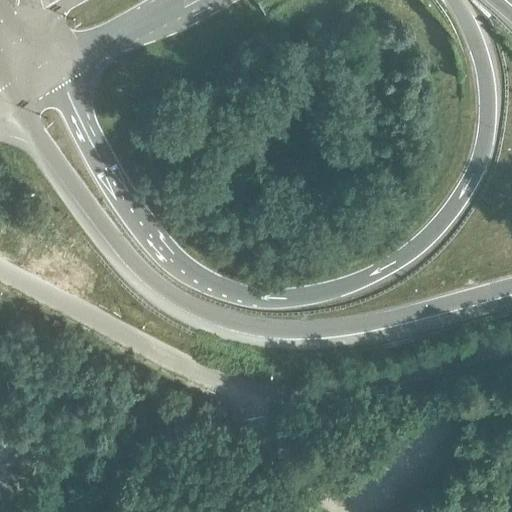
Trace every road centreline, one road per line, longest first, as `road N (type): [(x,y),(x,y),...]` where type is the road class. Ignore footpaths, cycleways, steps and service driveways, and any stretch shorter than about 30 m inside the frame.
road 1 (motorway): [(454,0),(471,29),(488,95),(485,145),(471,180),(452,212),(401,260),(311,296),(246,297),(182,270),(138,225),(55,73)]
road 2 (motorway): [(23,93),(53,158),(116,244),(194,312),(244,329),(323,332),(511,288)]
road 3 (unclassified): [(511,352),(316,391),(220,383),(0,267)]
road 4 (primary): [(55,73),(186,0)]
